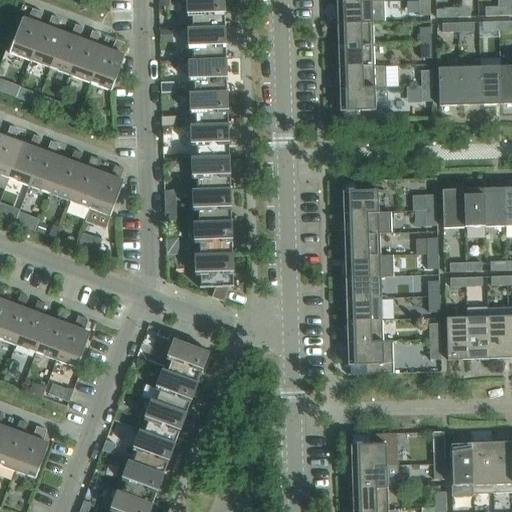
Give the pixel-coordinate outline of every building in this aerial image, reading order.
[(225,28),(223,0),(186,0),(187,18),(191,18),(192,29),(225,28)] [(430,16),(429,1),(418,1),(419,16),(430,16)] [(385,23),(384,2),(336,4),(336,26),(372,25),(372,24),(385,23)] [(511,17),(511,7),(498,8),(498,17),(511,17)] [(498,8),(485,8),(485,18),(498,17),(498,8)] [(457,18),(457,9),(444,10),(444,19),(457,18)] [(470,18),(470,9),(457,9),(457,18),(470,18)] [(29,61),(43,26),(38,25),(42,13),(32,10),(27,20),(22,18),(9,54),(29,61)] [(50,69),(63,34),(56,31),(59,19),(51,17),(47,28),(43,26),(29,61),(50,69)] [(511,31),(511,22),(498,23),(499,32),(511,31)] [(499,32),(498,23),(482,23),(483,32),(499,32)] [(458,33),(458,24),(442,25),(442,34),(458,33)] [(474,33),(474,24),(458,24),(458,33),(474,33)] [(373,46),(372,25),(336,26),(337,47),(373,46)] [(70,77),(83,41),(79,40),(83,28),(75,26),(70,36),(63,34),(50,69),(70,77)] [(226,60),(225,28),(192,29),(192,28),(187,28),(188,50),(192,50),(193,61),(226,60)] [(431,44),(430,28),(419,29),(420,44),(431,44)] [(90,84),(103,49),(96,46),(99,35),(92,32),(88,43),(83,41),(70,77),(90,84)] [(172,32),(159,33),(159,44),(173,44),(172,32)] [(111,92),(124,57),(121,55),(125,44),(116,41),(111,52),(103,49),(90,84),(111,92)] [(431,59),(431,44),(420,44),(420,60),(431,59)] [(374,68),(373,46),(337,47),(338,69),(374,68)] [(227,93),(226,60),(193,61),(188,61),(189,83),(193,82),(194,93),(194,94),(227,93)] [(511,104),(511,66),(500,67),(501,105),(511,104)] [(386,67),(374,68),(338,69),(339,91),(374,90),(374,88),(386,88),(386,67)] [(501,105),(500,67),(479,68),(480,106),(501,105)] [(460,107),(459,68),(438,69),(439,107),(460,107)] [(480,106),(479,68),(459,68),(460,107),(480,106)] [(432,87),(432,72),(420,72),(421,87),(432,87)] [(433,103),(432,87),(421,87),(421,103),(433,103)] [(374,90),(339,91),(339,113),(342,113),(342,121),(340,121),(340,123),(343,123),(359,122),(358,113),(375,112),(375,111),(387,111),(387,89),(374,90)] [(228,125),(227,93),(194,94),(194,93),(189,93),(190,115),(195,115),(195,125),(195,126),(228,125)] [(229,157),(228,125),(195,126),(195,125),(190,126),(191,147),(196,147),(196,158),(229,157)] [(0,186),(5,188),(8,179),(21,144),(14,141),(18,130),(10,127),(6,138),(1,137),(0,139),(0,186)] [(29,187),(42,152),(37,150),(41,139),(34,136),(29,147),(21,144),(8,179),(29,187)] [(49,195),(62,159),(55,157),(58,145),(50,142),(46,153),(42,152),(29,187),(49,195)] [(69,202),(82,167),(78,165),(82,154),(74,151),(69,162),(62,159),(49,195),(69,202)] [(89,210),(103,175),(95,172),(98,160),(91,157),(87,169),(82,167),(69,202),(89,210)] [(230,190),(229,157),(196,158),(191,158),(192,180),(197,179),(197,190),(197,191),(230,190)] [(110,217),(123,182),(120,181),(124,170),(115,166),(110,177),(103,175),(89,210),(110,217)] [(345,182),(342,182),(342,184),(344,184),(344,192),(342,192),(343,214),(378,213),(377,191),(361,191),(360,182),(345,182)] [(511,226),(511,188),(503,189),(505,227),(511,226)] [(505,227),(503,189),(483,190),(484,228),(505,227)] [(231,222),(230,190),(197,191),(197,190),(192,190),(193,212),(198,212),(198,223),(231,222)] [(464,229),(463,190),(442,191),(443,229),(464,229)] [(484,228),(483,190),(463,190),(464,229),(484,228)] [(436,212),(436,196),(424,196),(425,212),(436,212)] [(176,212),(165,212),(165,224),(177,224),(176,212)] [(437,227),(436,212),(425,212),(425,227),(437,227)] [(391,213),(378,213),(343,214),(343,236),(379,235),(379,234),(391,234),(391,213)] [(232,255),(231,222),(198,223),(193,223),(194,244),(199,244),(199,255),(199,256),(232,255)] [(380,257),(379,235),(343,236),(344,258),(380,257)] [(437,255),(437,239),(426,239),(426,255),(437,255)] [(233,288),(232,255),(199,256),(199,255),(194,255),(195,277),(200,277),(200,287),(199,287),(199,289),(215,288),(211,298),(223,303),(229,288),(233,288)] [(438,270),(437,255),(426,255),(427,271),(438,270)] [(393,256),(380,257),(344,258),(345,279),(380,278),(393,277),(393,256)] [(481,272),(481,263),(465,264),(466,273),(481,272)] [(506,272),(506,263),(490,263),(490,272),(506,272)] [(466,273),(465,264),(449,264),(449,274),(466,273)] [(507,287),(507,277),(490,278),(491,287),(507,287)] [(381,300),(380,278),(345,279),(345,301),(381,300)] [(482,287),(482,278),(466,279),(466,288),(482,287)] [(466,288),(466,279),(450,279),(450,288),(466,288)] [(439,298),(438,282),(427,283),(428,298),(439,298)] [(0,325),(8,304),(1,301),(4,289),(0,287),(0,325)] [(0,340),(15,346),(29,311),(24,310),(28,298),(21,295),(15,306),(8,304),(0,325),(0,340)] [(439,314),(439,298),(428,298),(428,314),(439,314)] [(382,321),(381,300),(345,301),(346,322),(382,321)] [(36,354),(49,319),(41,316),(45,304),(37,302),(33,313),(29,311),(15,346),(36,354)] [(509,359),(508,308),(486,309),(487,317),(489,360),(509,359)] [(487,317),(486,309),(467,309),(467,318),(468,361),(489,360),(487,317)] [(56,362),(69,326),(64,325),(69,313),(61,311),(56,321),(49,319),(36,354),(56,362)] [(77,369),(90,334),(84,332),(88,320),(78,317),(73,328),(69,326),(56,362),(77,369)] [(468,361),(467,318),(446,319),(447,361),(468,361)] [(382,343),(382,342),(382,321),(346,322),(347,344),(382,343)] [(440,339),(440,323),(429,323),(429,340),(440,339)] [(441,359),(440,339),(429,340),(430,359),(441,359)] [(197,384),(209,353),(173,340),(166,360),(170,362),(167,372),(166,372),(197,384)] [(393,375),(392,343),(392,342),(382,342),(382,343),(347,344),(347,366),(350,366),(350,375),(348,375),(348,376),(393,375)] [(402,369),(411,370),(412,346),(402,346),(402,369)] [(186,414),(197,384),(166,372),(162,371),(155,389),(146,385),(142,397),(151,400),(151,401),(186,414)] [(29,393),(28,396),(42,401),(43,398),(46,389),(32,384),(29,393)] [(64,400),(68,390),(53,384),(49,394),(64,400)] [(174,444),(186,414),(151,401),(143,421),(148,422),(144,432),(144,433),(174,444)] [(7,429),(0,449),(0,466),(15,472),(28,437),(23,435),(27,424),(20,421),(15,432),(7,429)] [(35,480),(49,445),(43,443),(46,431),(36,427),(32,439),(28,437),(15,472),(35,480)] [(163,475),(174,444),(144,433),(144,432),(140,431),(132,451),(137,453),(133,463),(163,475)] [(366,435),(350,436),(350,437),(352,437),(352,446),(350,446),(351,468),(397,467),(396,434),(369,435),(366,435)] [(106,440),(102,451),(113,455),(116,444),(106,440)] [(493,494),(491,443),(471,444),(472,486),(472,495),(493,494)] [(511,448),(511,443),(491,443),(493,494),(511,493),(511,448)] [(471,444),(450,445),(451,498),(472,497),(472,495),(472,486),(471,444)] [(444,465),(444,450),(433,450),(433,466),(444,465)] [(152,505),(163,475),(133,463),(128,462),(117,492),(152,505)] [(445,481),(444,465),(433,466),(434,481),(445,481)] [(397,467),(351,468),(351,490),(387,488),(398,488),(397,467)] [(388,510),(387,488),(351,490),(352,511),(388,510)] [(149,511),(152,505),(117,492),(109,511),(110,511),(149,511)] [(446,509),(445,493),(434,494),(435,509),(446,509)]
